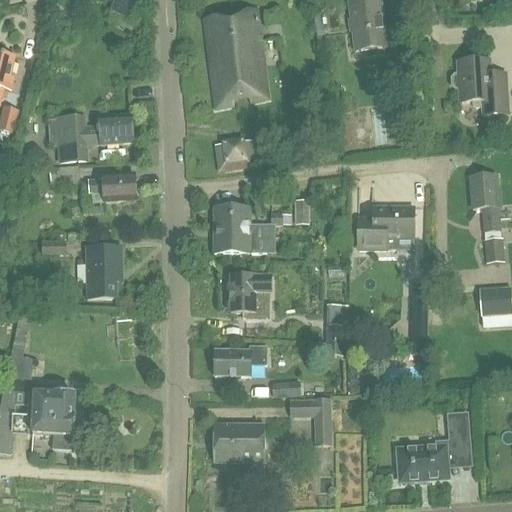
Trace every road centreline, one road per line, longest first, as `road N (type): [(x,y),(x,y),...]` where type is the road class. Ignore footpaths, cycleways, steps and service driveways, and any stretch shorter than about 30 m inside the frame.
road 1 (residential): [(175,486),(176,191)]
road 2 (residential): [(176,191),(456,161)]
road 3 (residential): [(176,191),(160,0)]
road 4 (residential): [(175,486),(0,469)]
